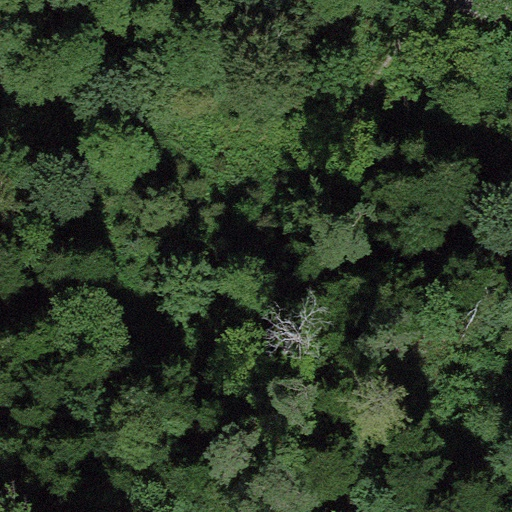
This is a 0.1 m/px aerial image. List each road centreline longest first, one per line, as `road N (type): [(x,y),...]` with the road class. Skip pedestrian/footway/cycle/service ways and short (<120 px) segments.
road 1 (track): [(445,0),(215,286),(0,387)]
road 2 (track): [(202,511),(215,286)]
